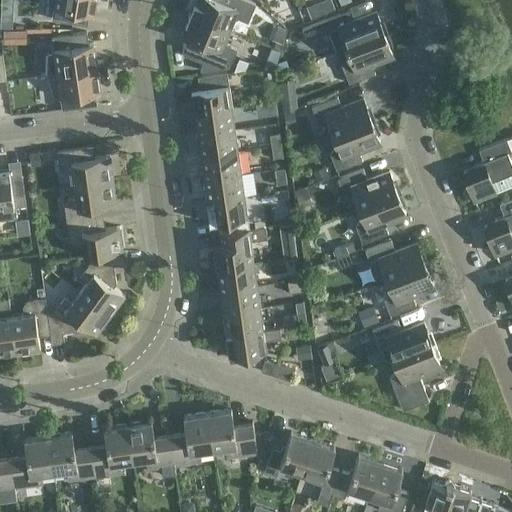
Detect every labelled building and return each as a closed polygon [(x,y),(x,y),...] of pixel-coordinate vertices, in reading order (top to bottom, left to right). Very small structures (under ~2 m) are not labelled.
[(93,13),(95,0),(47,0),(47,2),(53,3),(51,18),(86,24),(88,12),(93,13)] [(193,0),(189,12),(229,28),(233,18),(237,16),(247,20),(255,2),(250,0),(227,0),(226,3),(220,0),(193,0)] [(336,50),(384,31),(375,10),(354,18),(349,7),(301,26),(306,38),(328,29),(336,50)] [(225,39),(229,28),(189,12),(180,33),(209,45),(200,66),(203,70),(228,65),(236,47),(226,43),(225,39)] [(40,74),(96,66),(93,42),(88,42),(86,30),(51,35),(53,50),(47,51),(46,72),(40,73),(40,74)] [(384,31),(336,50),(348,82),(374,72),(370,61),(392,52),(384,31)] [(96,66),(40,74),(46,74),(53,94),(59,93),(61,108),(96,103),(95,91),(100,90),(96,66)] [(193,111),(231,105),(226,71),(197,75),(198,87),(190,88),(193,111)] [(333,133),(371,118),(363,97),(341,105),(337,95),(311,105),(318,122),(329,122),(333,133)] [(196,133),(234,127),(231,105),(193,111),(196,133)] [(371,118),(333,133),(337,144),(329,151),(336,169),(362,159),(357,148),(379,139),(371,118)] [(199,155),(237,149),(234,127),(196,133),(199,155)] [(279,131),(269,132),(271,144),(281,143),(279,131)] [(511,164),(507,151),(510,149),(506,137),(478,148),(482,160),(473,163),(473,166),(462,170),(473,198),(511,183),(511,164)] [(272,156),(282,155),(281,143),(271,144),(272,156)] [(74,183),(112,177),(109,153),(88,156),(86,144),(56,149),(58,167),(64,171),(72,170),(74,183)] [(202,177),(241,171),(237,149),(199,155),(202,177)] [(10,176),(8,167),(0,168),(0,217),(14,216),(13,206),(25,204),(21,174),(10,176)] [(359,205),(397,190),(388,169),(367,178),(362,167),(336,177),(343,195),(355,195),(359,205)] [(206,199),(244,193),(241,171),(202,177),(206,199)] [(66,220),(102,215),(100,203),(116,201),(112,177),(74,183),(75,195),(68,196),(63,202),(66,220)] [(397,190),(359,205),(363,216),(355,224),(361,241),(387,231),(383,220),(405,212),(397,190)] [(219,232),(249,227),(244,193),(206,199),(209,221),(217,220),(219,232)] [(494,252),(511,245),(511,234),(511,233),(511,196),(499,202),(503,214),(494,217),(494,220),(483,224),(494,252)] [(84,254),(90,254),(121,249),(123,249),(119,225),(104,227),(102,215),(66,220),(68,238),(75,243),(82,242),(84,254)] [(208,247),(206,250),(207,258),(210,260),(214,260),(215,268),(254,262),(250,240),(264,237),(263,225),(249,227),(219,232),(221,244),(212,245),(212,247),(208,247)] [(386,277),(425,262),(416,241),(394,249),(390,239),(364,249),(377,281),(387,278),(386,277)] [(79,290),(110,313),(124,294),(113,285),(116,282),(113,263),(122,262),(121,249),(90,254),(91,258),(79,274),(86,280),(79,290)] [(218,290),(257,284),(254,262),(215,268),(218,290)] [(386,277),(387,278),(391,288),(382,295),(389,313),(415,303),(411,292),(433,283),(425,262),(386,277)] [(222,311),(260,306),(257,284),(218,290),(222,311)] [(110,313),(79,290),(71,300),(64,295),(52,311),(47,311),(49,332),(51,342),(64,340),(62,331),(81,328),(84,324),(96,332),(110,313)] [(16,352),(40,349),(37,334),(49,332),(47,311),(44,295),(26,298),(22,304),(23,312),(10,313),(16,352)] [(0,354),(16,352),(10,313),(8,297),(0,297),(0,354)] [(225,334),(263,328),(260,306),(222,311),(225,334)] [(393,357),(431,342),(423,321),(401,329),(397,318),(371,328),(378,346),(389,346),(393,357)] [(263,328),(225,334),(228,356),(266,351),(265,338),(280,336),(279,326),(263,328)] [(431,342),(393,357),(398,367),(389,375),(402,408),(428,398),(418,371),(440,363),(431,342)] [(289,378),(293,366),(264,357),(260,369),(289,378)] [(206,411),(212,447),(225,445),(226,456),(256,451),(252,420),(232,423),(230,407),(206,411)] [(199,449),(212,447),(206,411),(183,414),(185,430),(169,432),(173,463),(200,459),(199,449)] [(153,434),(151,419),(127,422),(132,458),(145,456),(147,467),(162,465),(163,474),(175,472),(173,463),(169,432),(153,434)] [(119,460),(132,458),(127,422),(103,426),(105,441),(89,443),(94,475),(121,471),(119,460)] [(94,475),(89,443),(73,446),(71,430),(47,434),(52,470),(66,468),(67,478),(94,475)] [(301,471),(312,438),(290,430),(283,449),(272,445),(263,470),(276,474),(279,464),(301,471)] [(39,472),(52,470),(47,434),(24,437),(26,453),(10,455),(14,486),(41,482),(39,472)] [(328,504),(339,468),(328,464),(334,445),(312,438),(301,471),(323,478),(315,500),(328,504)] [(368,493),(380,460),(357,453),(351,472),(339,468),(328,504),(332,492),(343,496),(347,486),(368,493)] [(0,488),(14,486),(10,455),(0,456),(0,488)] [(380,460),(368,493),(380,497),(377,507),(391,511),(400,511),(407,491),(395,487),(402,467),(380,460)] [(490,511),(494,504),(468,496),(469,490),(452,484),(449,479),(441,483),(432,480),(424,502),(449,510),(448,511),(490,511)]
